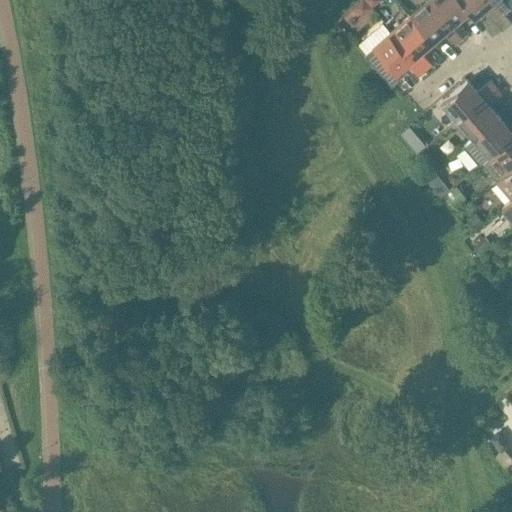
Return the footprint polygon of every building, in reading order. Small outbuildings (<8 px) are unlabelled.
[(360,10),(366,11),(371,6),(365,0),(361,0),(356,5),(360,10)] [(456,43),(462,37),(430,0),(427,0),(411,14),(432,40),(444,29),(456,43)] [(430,0),(462,37),(468,32),(457,19),(469,9),(461,0),(430,0)] [(493,0),(461,0),(469,9),(474,15),(486,5),(493,13),(491,15),(503,29),(511,22),(504,13),(493,0)] [(493,0),(504,13),(510,7),(503,0),(493,0)] [(411,14),(392,30),(426,68),(432,63),(420,50),(432,40),(411,14)] [(419,74),(426,68),(392,30),(365,53),(390,82),(399,75),(396,71),(408,60),(419,74)] [(442,100),(457,118),(496,85),(491,79),(477,91),(467,78),(442,100)] [(502,92),(496,85),(457,118),(473,137),(498,115),(488,103),(502,92)] [(479,162),(482,160),(511,134),(511,124),(509,127),(498,115),(473,137),(464,144),(479,162)] [(497,178),(511,166),(511,134),(482,160),(497,178)] [(425,144),(418,135),(410,142),(417,151),(425,144)] [(419,152),(426,160),(434,153),(426,145),(419,152)] [(511,166),(497,178),(511,195),(511,166)] [(450,187),(442,179),(433,186),(441,195),(450,187)] [(464,200),(454,188),(444,196),(454,208),(464,200)] [(511,198),(501,207),(511,220),(511,198)] [(468,218),(476,227),(483,220),(476,212),(468,218)] [(482,238),(473,246),(481,255),(491,247),(482,238)] [(501,433),(496,432),(491,436),(502,449),(507,445),(507,440),(501,433)]
